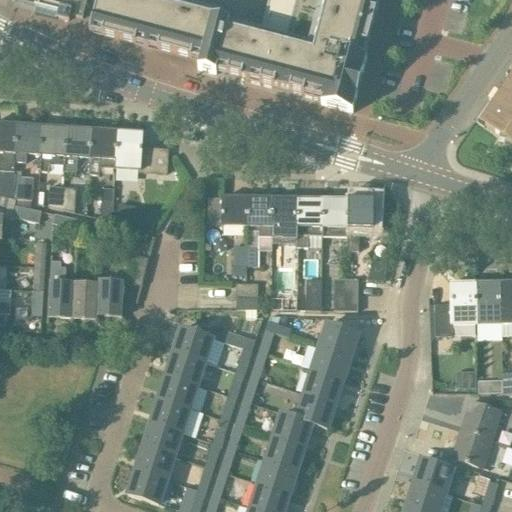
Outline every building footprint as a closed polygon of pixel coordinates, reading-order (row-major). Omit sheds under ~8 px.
[(12,0),(12,1),(36,7),(35,14),(57,20),(57,18),(69,22),(71,16),(83,20),(84,17),(83,17),(87,0),(12,0)] [(98,0),(90,33),(201,62),(198,72),(217,76),(217,75),(230,78),(244,82),(301,97),(322,102),(321,106),(336,110),(338,111),(353,115),(360,88),(361,87),(360,87),(367,60),(364,60),(368,47),(369,45),(368,45),(376,17),(376,18),(376,16),(380,0),(269,0),(261,33),(243,28),(223,23),(225,13),(174,0),(98,0)] [(511,87),(505,99),(500,96),(499,97),(506,101),(502,108),(499,106),(485,127),(502,139),(499,143),(511,147),(511,87)] [(20,127),(16,126),(14,122),(6,122),(3,126),(0,125),(0,197),(13,201),(16,163),(17,163),(20,127)] [(20,127),(17,163),(26,164),(26,157),(42,158),(44,128),(20,127)] [(44,128),(42,158),(40,174),(49,175),(50,167),(65,168),(65,159),(67,160),(69,130),(44,128)] [(78,160),(91,161),(92,161),(95,131),(69,130),(67,160),(65,159),(65,168),(64,174),(77,175),(78,160)] [(92,161),(91,161),(89,177),(99,178),(100,170),(116,171),(119,133),(95,131),(92,161)] [(119,133),(116,171),(131,172),(131,174),(167,176),(169,152),(143,151),(144,135),(119,133)] [(63,212),(65,190),(50,189),(49,209),(63,212)] [(63,212),(75,215),(77,190),(65,190),(63,212)] [(102,190),(100,221),(112,221),(113,213),(114,191),(102,190)] [(360,197),(360,202),(349,202),(349,231),(348,231),(348,240),(348,254),(359,254),(359,231),(373,232),(374,232),(374,202),(374,198),(360,197)] [(222,199),(222,229),(248,229),(249,201),(248,201),(248,200),(247,200),(247,201),(223,201),(223,199),(222,199)] [(249,201),(248,229),(249,230),(249,233),(258,233),(258,230),(274,230),(274,201),(274,200),(273,200),(273,201),(249,201)] [(297,246),(297,251),(298,251),(299,201),(299,200),(298,200),(298,202),(274,201),(274,230),(274,246),(297,246)] [(298,251),(308,251),(308,240),(324,240),(325,202),(324,202),(324,201),(323,201),(323,202),(299,201),(298,251)] [(325,202),(324,240),(348,240),(348,231),(349,231),(349,202),(349,201),(348,201),(348,203),(325,202)] [(39,225),(41,213),(15,207),(12,219),(39,225)] [(120,207),(116,223),(116,224),(153,233),(157,215),(120,207)] [(56,216),(56,218),(54,226),(78,232),(81,222),(56,216)] [(104,228),(81,222),(78,232),(102,237),(104,228),(104,229),(104,228)] [(35,270),(46,271),(47,246),(36,245),(35,270)] [(247,269),(248,269),(248,248),(235,248),(234,277),(246,278),(247,269)] [(259,269),(259,249),(248,248),(248,269),(259,269)] [(130,284),(142,287),(149,261),(137,258),(130,284)] [(372,262),(368,283),(382,284),(386,265),(372,262)] [(35,270),(33,294),(44,294),(46,271),(35,270)] [(346,313),(347,281),(334,281),(334,313),(346,313)] [(346,313),(358,314),(358,281),(347,281),(346,313)] [(476,285),(475,285),(472,281),(465,281),(461,285),(451,285),(451,307),(435,307),(436,339),(453,339),(453,327),(477,327),(476,285)] [(99,283),(98,288),(96,321),(98,321),(98,318),(122,319),(124,284),(99,283)] [(306,313),(321,313),(322,283),(307,283),(306,313)] [(476,285),(477,327),(501,326),(500,284),(476,285)] [(511,284),(500,284),(501,326),(511,326),(511,284)] [(72,320),(74,287),(50,285),(48,319),(72,320)] [(248,286),(237,286),(237,300),(259,300),(259,286),(248,286)] [(96,321),(98,288),(74,287),(72,320),(96,321)] [(44,294),(33,294),(32,318),(43,319),(44,294)] [(259,300),(237,300),(237,312),(259,313),(259,300)] [(272,312),(296,313),(297,301),(272,300),(272,312)] [(0,328),(6,329),(7,317),(11,317),(11,305),(0,304),(0,328)] [(266,332),(274,336),(289,340),(293,331),(286,328),(289,319),(270,319),(266,332)] [(320,350),(351,360),(359,336),(327,325),(320,350)] [(174,355),(205,365),(213,341),(182,331),(174,355)] [(274,336),(266,332),(258,356),(267,359),(274,336)] [(235,375),(244,378),(256,343),(229,334),(226,346),(243,351),(235,375)] [(351,360),(320,350),(312,374),(343,384),(351,360)] [(167,378),(198,388),(205,365),(174,355),(167,378)] [(250,380),(259,383),(267,359),(258,356),(250,380)] [(343,384),(312,374),(304,397),(335,407),(343,384)] [(235,375),(228,398),(237,401),(244,378),(235,375)] [(159,402),(190,412),(198,388),(167,378),(159,402)] [(259,383),(250,380),(243,402),(252,405),(259,383)] [(511,382),(503,382),(503,396),(511,395),(511,382)] [(482,396),(491,396),(491,383),(478,383),(478,396),(482,396)] [(304,397),(297,420),(297,421),(313,426),(312,426),(328,431),(335,407),(304,397)] [(433,420),(453,426),(459,403),(439,397),(433,420)] [(237,401),(228,398),(220,422),(229,425),(237,401)] [(152,425),(183,436),(190,412),(159,402),(152,425)] [(252,405),(243,402),(235,427),(244,430),(252,405)] [(492,443),(495,434),(501,415),(471,405),(462,433),(492,443)] [(297,420),(282,415),(274,439),(305,449),(312,426),(313,426),(297,421),(297,420)] [(229,425),(220,422),(213,445),(222,448),(229,425)] [(144,449),(175,459),(183,436),(152,425),(144,449)] [(227,450),(236,453),(244,430),(235,427),(227,450)] [(492,443),(462,433),(452,461),(483,471),(484,469),(493,472),(498,457),(489,454),(492,443)] [(305,449),(274,439),(266,463),(298,473),(305,449)] [(222,448),(213,445),(205,469),(214,472),(222,448)] [(136,473),(167,483),(175,459),(144,449),(136,473)] [(236,453),(227,450),(220,474),(229,477),(236,453)] [(414,486),(446,496),(453,471),(422,461),(414,486)] [(298,473),(266,463),(259,486),(290,496),(298,473)] [(214,472),(205,469),(197,492),(207,495),(214,472)] [(136,473),(128,497),(160,507),(167,483),(136,473)] [(212,497),(221,500),(229,477),(220,474),(212,497)] [(482,507),(491,510),(499,487),(490,484),(482,507)] [(284,511),(290,496),(259,486),(251,510),(257,511),(284,511)] [(440,511),(446,496),(414,486),(407,509),(415,511),(440,511)] [(201,511),(207,495),(197,492),(197,493),(190,511),(201,511)] [(221,500),(212,497),(207,511),(231,511),(232,510),(219,506),(221,500)]
